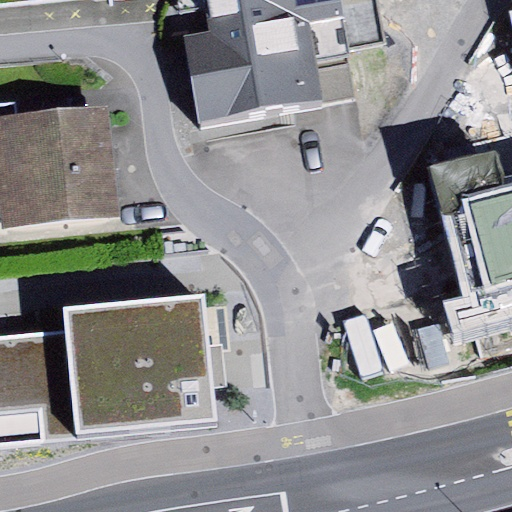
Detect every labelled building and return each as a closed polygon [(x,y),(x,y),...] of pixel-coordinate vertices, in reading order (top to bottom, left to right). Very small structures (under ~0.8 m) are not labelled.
[(0,0),(0,16),(87,7),(86,0),(0,0)] [(358,0),(187,0),(194,40),(168,44),(185,147),(351,120),(338,39),(364,35),(358,0)] [(17,104),(0,105),(0,245),(116,234),(105,124),(20,132),(17,104)] [(476,302),(456,307),(460,324),(511,310),(511,185),(503,188),(495,157),(442,171),(476,302)] [(66,322),(67,339),(78,447),(216,433),(204,309),(66,322)] [(67,339),(0,345),(0,454),(78,447),(67,339)]
